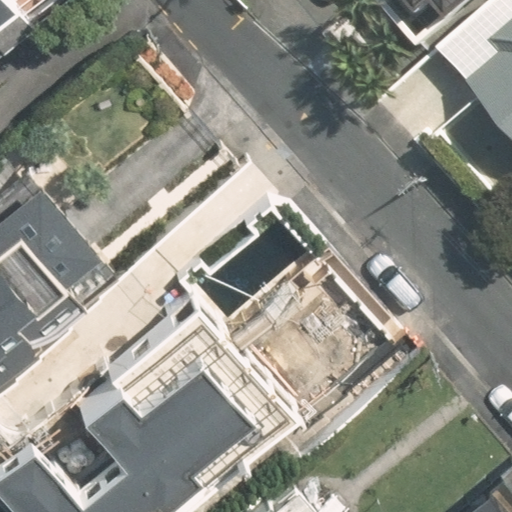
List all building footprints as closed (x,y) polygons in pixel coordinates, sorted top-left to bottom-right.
[(0,0),(0,46),(34,16),(19,0),(0,0)] [(415,0),(424,11),(437,0),(415,0)] [(511,0),(507,0),(426,66),(454,102),(485,77),(511,110),(511,0)] [(37,153),(0,184),(0,349),(82,279),(60,254),(96,222),(37,153)] [(0,483),(25,511),(143,511),(211,452),(197,437),(254,387),(196,322),(134,376),(119,359),(75,398),(119,448),(82,481),(33,426),(0,455),(0,483)] [(511,511),(511,505),(508,509),(471,467),(420,511),(511,511)] [(324,511),(287,469),(236,511),(324,511)]
